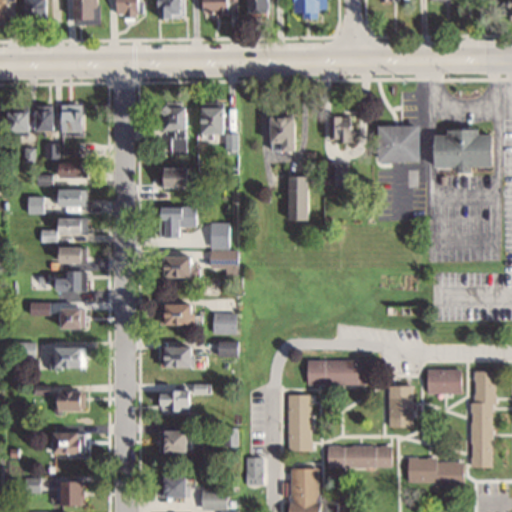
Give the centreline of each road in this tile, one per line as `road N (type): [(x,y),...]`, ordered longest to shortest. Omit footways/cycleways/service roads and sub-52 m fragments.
road 1 (secondary): [(0,62),(511,56)]
road 2 (residential): [(126,511),(123,61)]
road 3 (residential): [(511,350),(286,344),(276,364),(274,511)]
